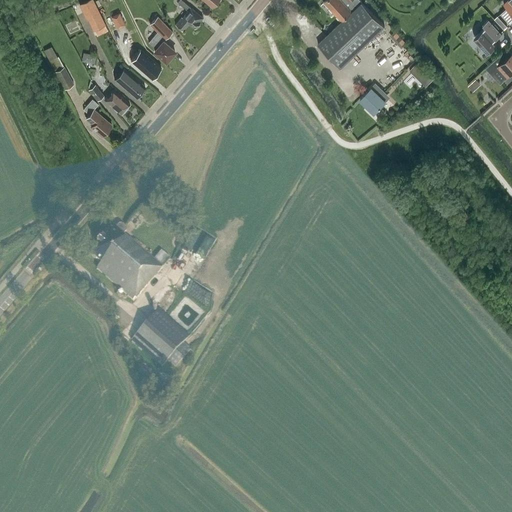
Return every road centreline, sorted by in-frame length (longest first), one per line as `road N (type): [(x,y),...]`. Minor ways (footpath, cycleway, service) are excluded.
road 1 (secondary): [(0,305),(264,0)]
road 2 (track): [(511,193),(444,121),(359,145),(337,140),(253,12)]
